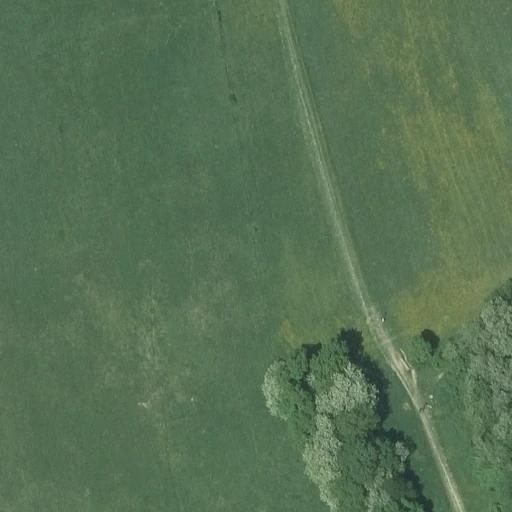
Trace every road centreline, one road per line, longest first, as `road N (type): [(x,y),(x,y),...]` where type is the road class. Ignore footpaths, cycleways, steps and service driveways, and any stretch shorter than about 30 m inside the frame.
road 1 (track): [(407,385),(331,192),(281,0)]
road 2 (track): [(459,511),(407,385)]
